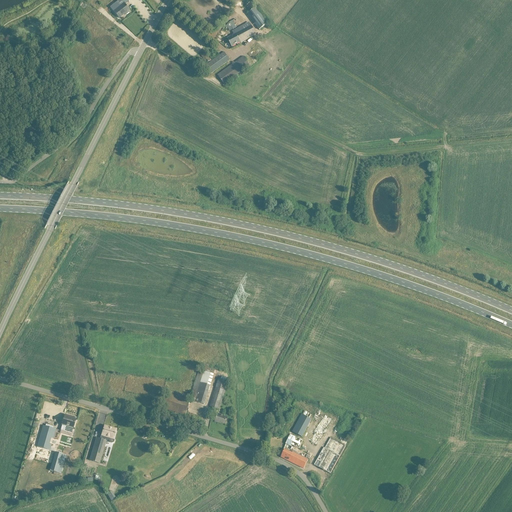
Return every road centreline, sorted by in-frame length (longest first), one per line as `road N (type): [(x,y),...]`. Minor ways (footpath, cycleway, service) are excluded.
road 1 (primary): [(0,208),(157,222),(266,243),(511,324)]
road 2 (primary): [(511,311),(372,259),(218,220),(0,196)]
road 3 (unclassified): [(325,511),(305,479),(272,458),(0,378)]
road 4 (track): [(442,146),(358,153),(145,41)]
road 5 (unclassified): [(0,331),(139,51)]
road 6 (unclassified): [(4,179),(17,179),(64,145),(125,58),(139,51)]
